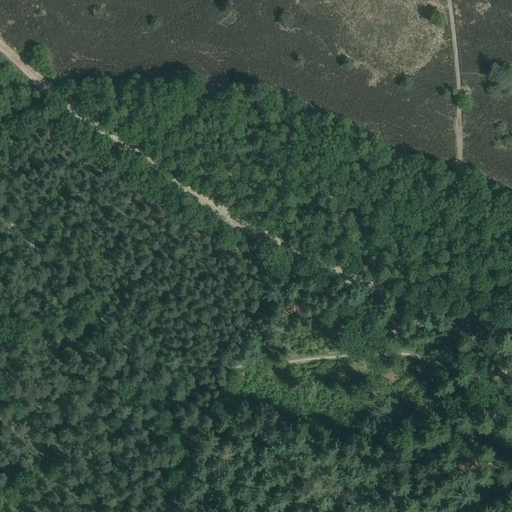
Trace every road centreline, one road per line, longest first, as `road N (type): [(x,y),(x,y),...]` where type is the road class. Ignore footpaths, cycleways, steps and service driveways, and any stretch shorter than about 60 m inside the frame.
road 1 (track): [(476,319),(384,289),(239,220),(77,109),(0,45)]
road 2 (track): [(450,0),(476,319)]
